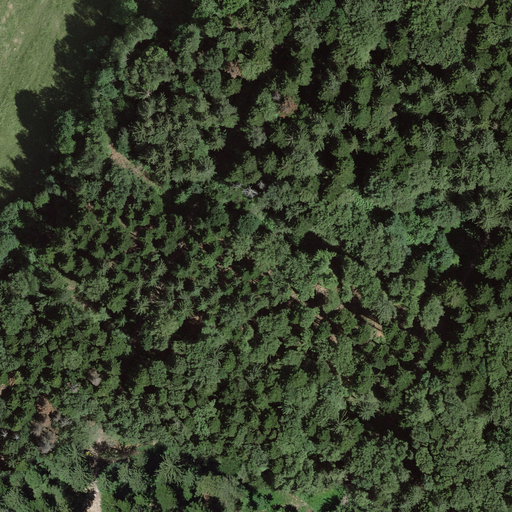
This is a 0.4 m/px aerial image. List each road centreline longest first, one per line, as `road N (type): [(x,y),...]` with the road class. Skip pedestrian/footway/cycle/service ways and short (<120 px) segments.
road 1 (track): [(332,0),(284,65),(97,453),(98,511)]
road 2 (track): [(357,511),(488,253),(493,203),(511,185)]
